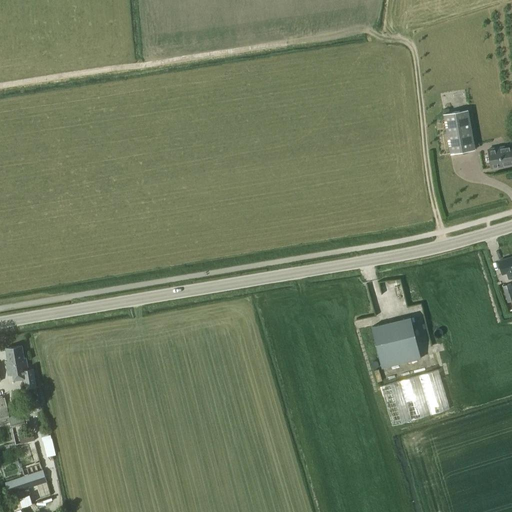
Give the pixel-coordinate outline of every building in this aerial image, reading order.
[(468,109),(444,113),(451,154),(475,150),(468,109)] [(511,145),(489,149),(492,168),(511,164),(511,145)] [(511,256),(499,261),(503,274),(507,273),(509,278),(511,277),(511,256)] [(511,286),(511,284),(503,286),(508,302),(511,301),(511,286)] [(404,312),(366,323),(377,363),(416,352),(404,312)] [(8,361),(6,362),(8,375),(23,373),(25,389),(37,387),(34,368),(28,369),(26,358),(24,359),(22,345),(6,348),(8,361)] [(391,425),(451,409),(440,369),(381,385),(391,425)] [(0,419),(9,418),(12,428),(26,424),(23,413),(9,417),(5,397),(0,398),(0,419)] [(20,438),(21,444),(35,440),(34,434),(20,438)] [(25,476),(29,488),(47,482),(42,470),(25,476)]
